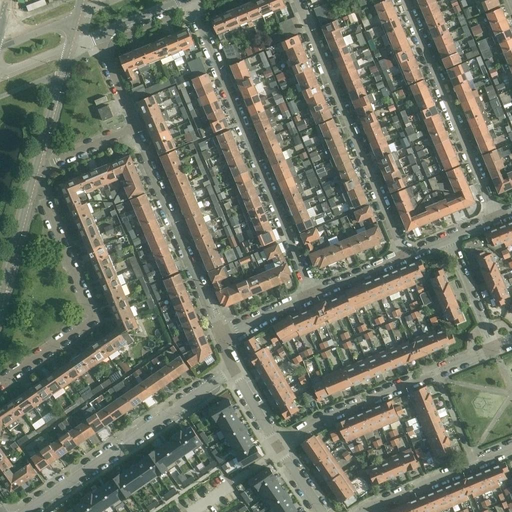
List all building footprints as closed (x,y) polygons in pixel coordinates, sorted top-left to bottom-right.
[(252,21),(263,16),(260,8),(256,0),(251,3),(251,1),(246,4),(246,5),(245,5),(252,21)] [(263,16),(274,12),(269,0),(257,0),(256,0),(260,8),(263,16)] [(269,0),(274,12),(280,9),(283,16),(288,14),(286,8),(282,0),(269,0)] [(390,0),(387,0),(375,5),(378,14),(393,8),(390,0)] [(417,0),(421,9),(437,3),(435,0),(417,0)] [(453,8),(452,8),(459,6),(456,0),(453,0),(450,1),(453,8)] [(488,0),(480,4),(476,5),(478,9),(480,14),(486,11),(486,12),(494,8),(500,6),(497,0),(488,0)] [(421,9),(425,19),(441,13),(437,3),(421,9)] [(326,16),(330,14),(326,4),(314,9),(316,14),(324,11),(326,16)] [(234,10),(241,26),(247,23),(249,28),(254,26),(252,21),(245,5),(240,7),(240,6),(234,8),(234,9),(234,10)] [(351,11),(349,6),(341,9),(343,14),(351,11)] [(455,14),(461,11),(459,6),(452,8),(455,14)] [(398,18),(393,8),(378,14),(382,24),(398,18)] [(486,15),(491,25),(506,19),(501,8),(486,15)] [(229,30),(241,26),(234,10),(229,12),(228,11),(223,13),(224,14),(223,14),(229,30)] [(316,14),(318,19),(326,16),(324,11),(316,14)] [(425,19),(430,29),(445,23),(441,13),(425,19)] [(229,30),(223,14),(219,16),(219,15),(214,17),(215,18),(211,19),(221,42),(226,40),(223,33),(229,30)] [(332,19),(330,14),(326,16),(318,19),(320,24),(332,19)] [(365,19),(361,21),(365,31),(370,29),(368,25),(369,24),(367,18),(365,19)] [(402,28),(398,18),(382,24),(387,34),(402,28)] [(283,34),(287,32),(285,27),(293,24),(291,19),(279,24),(283,34)] [(510,29),(506,19),(491,25),(486,27),(491,37),(510,29)] [(325,36),(343,28),(342,27),(338,28),(337,26),(339,25),(337,20),(321,27),(325,36)] [(430,29),(434,40),(449,33),(445,23),(430,29)] [(295,29),(293,24),(285,27),(287,32),(295,29)] [(467,26),(460,28),(463,34),(469,31),(467,26)] [(325,36),(328,44),(342,38),(340,32),(344,31),(343,28),(325,36)] [(406,38),(402,28),(387,34),(391,44),(406,38)] [(176,34),(182,50),(189,47),(190,51),(196,49),(187,29),(182,32),(181,30),(176,33),(176,34)] [(287,32),(283,34),(285,39),(297,34),(295,29),(287,32)] [(511,38),(511,34),(510,29),(491,37),(492,37),(495,45),(498,45),(511,38)] [(361,33),(356,35),(358,41),(364,39),(361,33)] [(453,43),(449,33),(434,40),(438,50),(453,43)] [(165,39),(173,60),(184,55),(182,50),(176,34),(171,36),(170,35),(165,37),(165,39)] [(279,41),(277,35),(271,37),(273,44),(279,41)] [(301,44),(298,35),(276,45),(279,53),(286,51),(301,44)] [(342,38),(328,44),(332,52),(350,44),(353,43),(350,35),(342,38)] [(391,44),(395,54),(410,48),(406,38),(391,44)] [(511,48),(511,38),(498,45),(499,47),(500,46),(503,52),(511,48)] [(173,60),(165,39),(160,41),(159,40),(154,42),(154,43),(160,58),(162,64),(173,60)] [(360,47),(366,44),(364,39),(358,41),(360,47)] [(469,48),(470,48),(475,46),(473,40),(467,42),(469,48)] [(252,44),(255,53),(263,50),(260,41),(252,44)] [(149,62),(160,58),(154,43),(149,45),(148,44),(143,47),(144,48),(143,48),(149,62)] [(438,50),(442,60),(457,53),(453,43),(438,50)] [(484,43),(478,46),(481,51),(487,49),(484,43)] [(235,56),(239,54),(235,44),(223,49),(225,54),(233,51),(235,56)] [(305,52),(301,44),(286,51),(289,59),(305,52)] [(332,52),(335,60),(353,53),(350,44),(332,52)] [(467,60),(479,55),(475,46),(470,48),(472,51),(465,54),(467,60)] [(138,67),(149,62),(143,48),(138,50),(137,49),(132,51),(133,52),(132,53),(138,67)] [(395,54),(399,65),(414,58),(410,48),(395,54)] [(511,58),(511,48),(503,52),(506,59),(504,60),(505,62),(511,58)] [(368,49),(362,51),(365,57),(371,55),(368,49)] [(263,52),(259,54),(262,63),(267,61),(263,52)] [(308,60),(305,52),(289,59),(292,67),(308,60)] [(442,60),(446,69),(461,62),(459,56),(463,54),(462,52),(457,53),(442,60)] [(490,52),(482,55),(484,60),(492,57),(490,52)] [(138,68),(138,67),(132,53),(127,55),(127,53),(121,56),(122,57),(120,57),(130,81),(136,79),(132,71),(138,68)] [(339,69),(353,63),(357,61),(353,53),(335,60),(339,69)] [(239,54),(235,56),(227,59),(229,64),(241,59),(239,54)] [(275,56),(268,59),(271,66),(278,63),(275,56)] [(399,65),(403,75),(419,69),(414,58),(399,65)] [(247,59),(230,66),(234,75),(256,65),(251,67),(247,59)] [(383,59),(378,61),(382,72),(386,70),(387,70),(383,59)] [(311,68),(308,60),(292,67),(296,75),(311,68)] [(197,75),(195,71),(193,66),(191,61),(187,63),(191,72),(193,77),(197,75)] [(204,67),(201,62),(193,66),(195,71),(204,67)] [(356,71),(353,63),(339,69),(342,77),(356,71)] [(447,71),(450,79),(473,69),(472,66),(467,68),(465,63),(447,71)] [(234,75),(237,83),(251,77),(249,73),(257,69),(256,65),(234,75)] [(375,66),(369,69),(371,75),(372,74),(378,72),(375,66)] [(197,75),(206,72),(204,67),(195,71),(197,75)] [(315,77),(311,68),(296,75),(299,83),(315,77)] [(270,69),(263,72),(266,79),(273,76),(270,69)] [(403,75),(408,85),(423,79),(419,69),(403,75)] [(450,79),(454,87),(472,80),(470,76),(475,74),(473,69),(450,79)] [(390,80),(392,79),(390,74),(388,75),(386,70),(382,72),(387,82),(391,80),(390,80)] [(360,79),(356,71),(342,77),(346,85),(360,79)] [(194,79),(193,77),(191,72),(180,77),(183,83),(192,80),(194,79)] [(378,72),(372,74),(376,82),(382,80),(378,72)] [(206,73),(194,79),(192,80),(196,89),(210,83),(206,73)] [(283,73),(276,76),(279,82),(285,79),(283,73)] [(177,86),(183,83),(180,77),(174,80),(177,86)] [(237,83),(241,91),(259,84),(260,83),(259,79),(253,81),(251,77),(237,83)] [(318,85),(315,77),(299,83),(303,91),(318,85)] [(171,85),(169,79),(158,84),(160,90),(171,85)] [(346,85),(349,93),(363,88),(360,79),(346,85)] [(391,92),(395,91),(391,80),(387,82),(391,92)] [(427,89),(424,80),(410,86),(412,92),(407,94),(409,97),(414,95),(427,89)] [(454,87),(457,96),(471,90),(484,84),(483,80),(474,84),(472,80),(454,87)] [(285,82),(280,85),(282,90),(288,88),(285,82)] [(382,82),(375,84),(378,90),(384,88),(382,82)] [(180,89),(182,95),(187,92),(183,83),(177,86),(178,90),(180,89)] [(196,89),(199,97),(214,91),(210,83),(196,89)] [(259,84),(241,91),(244,99),(258,94),(265,91),(261,83),(260,83),(259,84)] [(147,88),(150,94),(160,90),(158,84),(147,88)] [(132,89),(134,94),(145,90),(144,89),(142,85),(132,89)] [(322,93),(318,85),(303,91),(306,100),(322,93)] [(492,85),(484,89),(486,93),(494,90),(492,85)] [(172,98),(175,97),(178,95),(174,86),(168,89),(172,98)] [(367,96),(363,88),(349,93),(353,102),(367,96)] [(414,95),(417,103),(431,98),(427,89),(414,95)] [(134,94),(136,100),(147,95),(145,90),(134,94)] [(457,96),(461,104),(479,96),(476,90),(472,92),(471,90),(457,96)] [(486,93),(490,102),(497,98),(494,90),(486,93)] [(199,97),(203,106),(217,100),(214,91),(199,97)] [(182,95),(186,103),(191,101),(187,92),(182,95)] [(397,92),(392,94),(395,103),(401,100),(397,92)] [(325,101),(322,93),(306,100),(310,108),(325,101)] [(503,93),(499,95),(502,104),(507,102),(503,93)] [(244,99),(248,108),(265,101),(267,100),(266,96),(260,98),(258,94),(244,99)] [(276,106),(284,102),(281,94),(273,97),(276,106)] [(353,102),(356,110),(370,104),(375,102),(372,94),(367,96),(353,102)] [(137,102),(141,111),(157,104),(154,95),(137,102)] [(107,101),(106,97),(106,96),(98,100),(94,101),(96,106),(107,101)] [(461,104),(464,112),(482,105),(478,97),(479,97),(479,96),(461,104)] [(421,112),(434,106),(431,98),(417,103),(421,112)] [(203,106),(207,115),(221,109),(217,100),(203,106)] [(248,108),(251,116),(265,111),(263,105),(266,104),(265,101),(248,108)] [(329,109),(325,101),(310,108),(306,109),(310,117),(312,116),(329,109)] [(504,109),(511,106),(510,101),(507,102),(502,104),(504,109)] [(141,111),(144,120),(161,113),(157,104),(141,111)] [(374,112),(370,104),(356,110),(359,118),(374,112)] [(286,105),(279,108),(281,113),(288,110),(286,105)] [(464,112),(468,121),(485,113),(482,105),(464,112)] [(109,106),(99,110),(103,122),(114,117),(109,106)] [(438,114),(434,106),(421,112),(416,114),(420,122),(424,120),(438,114)] [(207,115),(210,124),(225,118),(221,109),(207,115)] [(255,124),(272,117),(273,117),(270,109),(265,111),(251,116),(255,124)] [(332,118),(329,109),(312,116),(316,124),(332,118)] [(281,114),(282,113),(284,119),(290,117),(288,110),(281,113),(281,114)] [(148,129),(165,122),(170,119),(166,111),(161,113),(144,120),(148,129)] [(377,121),(374,112),(359,118),(363,127),(377,121)] [(468,121),(471,129),(489,122),(485,113),(468,121)] [(441,123),(438,114),(424,120),(428,128),(441,123)] [(255,124),(258,133),(272,127),(270,122),(274,121),(272,117),(255,124)] [(210,124),(214,133),(229,127),(225,118),(210,124)] [(193,120),(197,129),(202,127),(199,119),(197,119),(193,120)] [(336,128),(333,119),(315,127),(319,135),(336,128)] [(299,132),(307,128),(303,120),(301,121),(295,123),(299,132)] [(292,121),(286,124),(288,130),(295,127),(292,121)] [(381,129),(377,121),(363,127),(366,135),(381,129)] [(148,129),(152,137),(168,130),(165,122),(148,129)] [(471,129),(475,137),(488,132),(486,127),(490,125),(489,122),(471,129)] [(428,128),(431,137),(445,131),(441,123),(428,128)] [(185,134),(190,132),(189,132),(193,130),(191,125),(187,127),(188,128),(184,130),(185,134)] [(405,129),(405,130),(408,137),(415,134),(412,126),(405,129)] [(202,128),(202,127),(197,129),(197,130),(201,139),(206,137),(202,128)] [(258,133),(262,141),(275,135),(272,127),(258,133)] [(291,136),(297,133),(295,127),(288,130),(291,136)] [(366,135),(370,143),(384,137),(388,135),(385,127),(381,129),(366,135)] [(340,136),(336,128),(319,135),(318,135),(322,144),(340,136)] [(152,137),(156,146),(172,139),(168,130),(152,137)] [(230,130),(217,136),(212,138),(216,146),(234,139),(230,130)] [(488,132),(475,137),(478,146),(492,140),(496,138),(493,130),(488,132)] [(431,137),(435,145),(448,139),(445,131),(431,137)] [(280,134),(275,135),(262,141),(265,149),(279,144),(283,142),(280,134)] [(410,143),(418,139),(415,134),(408,137),(410,143)] [(343,145),(340,136),(322,144),(324,150),(325,152),(343,145)] [(387,146),(384,137),(370,143),(373,151),(387,146)] [(156,146),(159,155),(176,148),(172,139),(156,146)] [(234,139),(216,146),(219,155),(237,147),(234,139)] [(305,147),(312,144),(310,139),(309,139),(303,142),(305,147)] [(452,148),(448,139),(435,145),(431,147),(434,155),(452,148)] [(495,148),(492,140),(478,146),(482,154),(495,148)] [(282,152),(279,144),(265,149),(269,158),(282,152)] [(296,152),(304,148),(302,144),(294,147),(296,152)] [(347,153),(343,145),(325,152),(326,154),(327,154),(330,160),(347,153)] [(391,154),(387,146),(373,151),(377,160),(391,154)] [(241,155),(237,147),(219,155),(223,163),(227,161),(241,155)] [(455,156),(452,148),(434,155),(438,163),(455,156)] [(496,150),(483,156),(486,165),(502,158),(509,155),(511,155),(511,154),(509,150),(503,152),(502,148),(496,150)] [(180,161),(176,150),(160,157),(165,167),(180,161)] [(206,150),(201,152),(205,161),(210,158),(206,150)] [(425,156),(423,151),(423,150),(416,153),(419,159),(425,156)] [(269,158),(272,166),(289,159),(286,151),(282,152),(269,158)] [(306,152),(299,155),(301,160),(308,158),(306,152)] [(377,160),(380,168),(399,160),(395,152),(391,154),(377,160)] [(350,161),(347,153),(330,160),(333,168),(337,167),(350,161)] [(197,154),(193,155),(198,166),(202,164),(197,154)] [(244,164),(241,155),(227,161),(231,169),(244,164)] [(441,172),(459,165),(455,156),(438,163),(441,172)] [(134,166),(130,157),(121,161),(120,160),(117,161),(117,162),(111,165),(111,164),(115,176),(116,176),(124,173),(123,170),(134,166)] [(210,158),(205,161),(208,169),(214,167),(210,158)] [(490,174),(499,170),(504,168),(502,163),(504,163),(502,158),(486,165),(490,174)] [(272,166),(276,174),(293,167),(290,159),(289,159),(272,166)] [(380,168),(384,176),(402,169),(399,160),(380,168)] [(165,167),(169,178),(184,171),(180,161),(165,167)] [(337,167),(340,175),(354,169),(350,161),(337,167)] [(107,184),(117,179),(116,176),(115,176),(111,164),(110,165),(108,164),(105,165),(105,167),(100,169),(107,184)] [(202,176),(206,174),(202,164),(198,166),(202,176)] [(231,169),(234,177),(248,172),(244,164),(231,169)] [(414,174),(415,173),(420,171),(417,164),(411,167),(414,174)] [(126,178),(120,181),(123,188),(125,187),(140,181),(134,166),(123,170),(124,173),(126,178)] [(446,172),(450,183),(464,177),(460,166),(446,172)] [(215,176),(218,175),(214,167),(208,169),(212,178),(216,176),(215,176)] [(276,174),(279,182),(297,175),(293,167),(276,174)] [(427,178),(431,176),(428,168),(423,169),(427,178)] [(499,170),(490,174),(498,192),(500,193),(511,188),(511,186),(507,174),(506,173),(504,168),(499,170)] [(100,169),(90,173),(96,188),(107,184),(100,169)] [(357,178),(354,169),(340,175),(344,183),(357,178)] [(384,176),(387,185),(406,177),(402,169),(384,176)] [(189,182),(184,171),(169,178),(173,188),(189,182)] [(423,179),(420,171),(415,173),(419,181),(423,179)] [(251,180),(248,172),(234,177),(238,186),(251,180)] [(84,189),(86,193),(96,188),(90,173),(86,175),(84,174),(81,175),(80,177),(79,177),(80,178),(84,189)] [(297,175),(279,182),(283,191),(300,183),(297,175)] [(406,177),(387,185),(391,193),(406,187),(404,182),(408,180),(406,177)] [(430,186),(436,183),(434,177),(428,180),(430,186)] [(468,187),(464,177),(450,183),(453,188),(450,190),(450,192),(455,193),(468,187)] [(80,178),(75,180),(73,180),(69,181),(69,182),(61,186),(61,187),(60,189),(62,192),(63,192),(65,195),(75,190),(78,198),(81,197),(81,198),(85,196),(83,190),(84,189),(80,178)] [(361,186),(357,178),(344,183),(339,185),(343,194),(347,192),(361,186)] [(238,186),(241,194),(255,189),(251,180),(238,186)] [(140,181),(125,187),(129,198),(144,192),(140,181)] [(173,188),(178,199),(195,191),(194,187),(191,188),(189,182),(173,188)] [(283,191),(286,199),(299,193),(304,192),(300,183),(283,191)] [(436,183),(430,186),(432,191),(436,190),(443,191),(443,184),(437,184),(436,183)] [(204,188),(206,187),(210,197),(215,195),(210,185),(204,187),(204,188)] [(364,194),(361,186),(347,192),(343,194),(342,194),(345,202),(347,201),(351,200),(364,194)] [(465,208),(475,204),(468,187),(455,193),(458,199),(461,198),(465,208)] [(396,205),(414,198),(413,197),(414,197),(410,188),(392,195),(396,205)] [(258,197),(255,189),(241,194),(236,197),(240,205),(258,197)] [(333,195),(330,189),(324,191),(327,198),(333,195)] [(79,198),(78,198),(75,190),(65,195),(68,204),(68,205),(69,208),(70,209),(71,210),(82,206),(79,198)] [(178,199),(182,209),(197,202),(195,197),(197,196),(195,191),(178,199)] [(223,192),(217,195),(220,201),(226,198),(223,192)] [(451,214),(465,208),(461,198),(458,199),(452,201),(449,193),(443,192),(446,200),(445,200),(451,214)] [(149,203),(145,193),(131,200),(134,209),(149,203)] [(286,199),(290,207),(303,202),(299,193),(286,199)] [(323,193),(317,196),(320,203),(326,200),(323,193)] [(368,203),(364,194),(351,200),(347,201),(351,210),(368,203)] [(215,207),(219,205),(215,195),(210,197),(215,207)] [(431,222),(441,218),(435,204),(432,205),(427,195),(426,196),(422,201),(425,208),(427,212),(431,222)] [(262,205),(258,197),(240,205),(239,205),(242,212),(243,212),(243,213),(262,205)] [(290,207),(293,216),(306,210),(311,208),(309,203),(313,201),(312,198),(303,202),(290,207)] [(333,198),(328,200),(331,208),(337,206),(333,198)] [(408,212),(414,210),(417,206),(414,198),(396,205),(400,215),(408,212)] [(441,218),(451,214),(445,200),(435,204),(441,218)] [(182,209),(186,219),(202,213),(204,212),(203,208),(200,209),(197,202),(182,209)] [(153,211),(149,203),(134,209),(138,217),(153,211)] [(91,214),(87,204),(82,206),(71,210),(71,211),(72,211),(72,212),(71,212),(73,216),(74,216),(76,221),(91,214)] [(215,208),(214,208),(219,217),(221,216),(221,217),(223,216),(219,205),(215,207),(215,208)] [(262,205),(243,213),(245,216),(247,221),(265,213),(262,205)] [(371,223),(376,221),(370,206),(354,213),(358,222),(362,221),(368,218),(370,222),(371,223)] [(310,218),(306,210),(293,216),(297,224),(310,218)] [(156,220),(153,211),(138,217),(141,226),(156,220)] [(418,228),(413,217),(410,219),(408,212),(400,215),(407,232),(418,228)] [(427,212),(413,217),(418,228),(431,222),(427,212)] [(206,223),(202,213),(186,219),(191,229),(206,223)] [(265,213),(247,221),(249,226),(250,229),(269,222),(265,213)] [(96,225),(91,214),(76,221),(78,225),(77,226),(79,229),(80,230),(80,231),(96,225)] [(300,233),(317,225),(315,220),(323,217),(321,214),(313,217),(310,218),(297,224),(300,233)] [(233,228),(234,227),(233,227),(238,225),(239,225),(235,217),(229,219),(233,228)] [(141,226),(145,235),(160,228),(156,220),(141,226)] [(272,230),(269,222),(250,229),(254,238),(272,230)] [(191,229),(195,240),(213,232),(212,228),(209,229),(206,223),(191,229)] [(365,229),(366,232),(372,246),(380,243),(378,240),(383,238),(377,224),(365,229)] [(96,225),(80,231),(81,232),(80,233),(82,236),(83,237),(84,241),(100,235),(96,225)] [(511,238),(506,225),(498,229),(503,243),(505,248),(511,244),(511,238)] [(229,226),(223,228),(228,238),(233,236),(229,226)] [(163,237),(160,228),(145,235),(149,243),(163,237)] [(310,242),(316,239),(320,238),(316,229),(301,235),(307,249),(312,247),(310,242)] [(498,229),(485,234),(488,242),(492,240),(495,246),(503,243),(498,229)] [(244,242),(246,248),(256,244),(258,248),(276,241),(272,230),(254,238),(244,242)] [(195,240),(199,250),(215,244),(212,238),(216,237),(214,232),(213,232),(195,240)] [(366,232),(358,235),(357,235),(363,250),(372,246),(366,232)] [(241,234),(241,233),(236,235),(240,244),(244,242),(241,234)] [(100,235),(84,241),(86,246),(86,247),(87,250),(88,250),(89,252),(104,245),(104,244),(100,235)] [(355,254),(363,250),(357,235),(349,239),(355,254)] [(228,238),(232,248),(237,246),(233,236),(228,238)] [(167,246),(163,237),(149,243),(152,252),(167,246)] [(349,239),(339,243),(346,257),(355,254),(349,239)] [(244,242),(240,244),(244,254),(248,252),(244,242)] [(337,261),(346,257),(339,243),(331,247),(337,261)] [(219,254),(215,244),(199,250),(204,261),(219,254)] [(284,259),(278,244),(263,250),(267,260),(268,260),(272,258),(278,256),(280,261),(284,259)] [(108,255),(104,245),(89,252),(89,253),(89,254),(90,257),(91,257),(93,262),(108,255)] [(171,254),(167,246),(152,252),(156,260),(171,254)] [(238,247),(237,246),(232,248),(232,249),(236,259),(243,256),(239,246),(238,247)] [(328,265),(337,261),(331,247),(321,250),(328,265)] [(328,265),(321,250),(310,255),(313,263),(314,266),(319,264),(320,268),(328,265)] [(259,264),(263,262),(258,252),(254,254),(259,264)] [(204,261),(208,271),(223,265),(221,258),(223,257),(221,253),(219,254),(204,261)] [(481,269),(495,263),(491,255),(486,257),(484,253),(476,256),(481,269)] [(174,263),(171,254),(156,260),(159,269),(174,263)] [(108,255),(93,262),(95,266),(95,268),(96,271),(97,271),(98,272),(113,265),(108,255)] [(241,266),(250,261),(251,261),(249,256),(239,261),(241,266)] [(280,262),(280,261),(278,256),(272,258),(275,264),(280,262)] [(134,257),(128,259),(133,269),(138,266),(134,257)] [(272,258),(268,260),(267,260),(268,260),(266,261),(268,266),(274,264),(275,264),(272,258)] [(292,278),(284,259),(280,261),(280,262),(282,265),(276,268),(282,282),(283,282),(284,283),(288,281),(289,280),(292,278)] [(420,261),(407,266),(413,281),(422,277),(420,271),(424,269),(420,261)] [(178,272),(174,263),(159,269),(150,273),(146,274),(150,283),(154,282),(152,277),(161,274),(163,278),(178,272)] [(237,273),(233,263),(229,265),(233,275),(237,273)] [(481,269),(486,282),(500,276),(495,263),(481,269)] [(117,276),(113,265),(98,272),(98,273),(98,275),(99,277),(100,278),(102,282),(117,276)] [(134,274),(137,279),(139,278),(143,277),(138,266),(133,269),(124,273),(126,277),(134,274)] [(209,273),(215,288),(220,286),(218,281),(223,279),(228,277),(224,266),(209,273)] [(407,266),(399,270),(407,289),(415,285),(413,281),(407,266)] [(273,286),(267,272),(266,272),(264,268),(260,269),(262,274),(257,276),(263,290),(265,291),(269,289),(269,288),(273,286)] [(276,268),(267,272),(273,286),(274,287),(278,285),(279,284),(282,282),(276,268)] [(399,270),(390,274),(398,292),(407,289),(399,270)] [(434,289),(448,283),(442,270),(434,273),(436,278),(430,280),(434,289)] [(183,283),(179,274),(164,281),(167,289),(183,283)] [(390,274),(381,277),(389,296),(398,292),(390,274)] [(502,275),(500,276),(486,282),(491,294),(505,288),(510,286),(509,283),(506,285),(502,275)] [(122,286),(117,276),(102,282),(104,287),(103,288),(105,291),(106,292),(106,293),(122,286)] [(257,276),(247,280),(253,295),(256,293),(258,294),(262,292),(262,291),(263,290),(257,276)] [(139,278),(143,289),(147,287),(143,277),(139,278)] [(381,277),(372,281),(380,300),(389,296),(381,277)] [(215,288),(216,290),(223,307),(227,305),(228,306),(232,305),(233,303),(227,288),(225,283),(223,279),(218,281),(220,286),(215,288)] [(247,280),(237,284),(243,299),(247,297),(248,298),(252,296),(252,295),(253,295),(247,280)] [(364,285),(371,303),(380,300),(372,281),(364,285)] [(186,292),(183,283),(167,289),(171,298),(186,292)] [(453,295),(448,283),(434,289),(429,291),(432,300),(438,298),(439,301),(453,295)] [(237,284),(227,288),(233,303),(237,301),(238,302),(242,300),(243,299),(237,284)] [(422,284),(416,287),(417,291),(419,294),(425,292),(423,288),(422,284)] [(364,285),(355,288),(363,307),(371,303),(364,285)] [(122,286),(106,293),(106,294),(106,295),(107,299),(109,299),(110,303),(125,296),(121,287),(122,286)] [(147,287),(143,289),(148,299),(151,298),(147,287)] [(355,288),(346,292),(354,313),(355,313),(354,311),(363,307),(355,288)] [(509,297),(505,288),(491,294),(497,307),(505,304),(503,299),(509,297)] [(190,300),(186,292),(171,298),(175,307),(190,300)] [(354,313),(346,292),(347,294),(339,298),(347,316),(354,313)] [(432,303),(427,292),(420,295),(424,306),(432,303)] [(458,308),(453,295),(439,301),(444,314),(458,308)] [(130,307),(125,296),(110,303),(112,308),(112,309),(113,312),(114,313),(115,314),(130,307)] [(151,298),(148,299),(145,301),(150,311),(156,308),(151,298)] [(339,298),(330,302),(338,320),(347,316),(339,298)] [(193,309),(190,300),(175,307),(178,315),(193,309)] [(338,320),(330,302),(324,304),(322,304),(317,306),(321,314),(324,312),(327,320),(329,324),(338,320)] [(309,311),(317,329),(326,325),(324,321),(327,320),(324,312),(321,314),(317,306),(316,306),(315,308),(316,308),(309,311)] [(134,317),(130,307),(115,314),(115,315),(114,316),(115,319),(117,320),(119,324),(134,317)] [(458,308),(444,314),(448,322),(453,320),(455,324),(463,321),(458,308)] [(178,315),(182,324),(197,318),(193,309),(178,315)] [(309,311),(300,315),(308,333),(317,329),(309,311)] [(412,319),(413,320),(416,318),(414,313),(404,317),(406,322),(412,319)] [(300,315),(292,319),(291,319),(301,336),(308,333),(300,315)] [(120,328),(117,330),(121,335),(130,336),(127,333),(133,330),(139,328),(134,317),(119,324),(120,328)] [(282,322),(292,339),(299,335),(300,337),(301,336),(291,319),(292,319),(290,317),(282,322)] [(201,326),(197,318),(182,324),(186,333),(201,326)] [(382,327),(381,324),(380,324),(378,319),(373,320),(376,326),(377,325),(379,328),(382,327)] [(282,322),(274,327),(281,340),(283,344),(292,339),(282,322)] [(204,335),(201,326),(186,333),(189,341),(204,335)] [(108,337),(117,350),(127,343),(128,346),(133,342),(130,336),(121,335),(117,330),(114,333),(112,332),(109,334),(109,336),(108,337)] [(441,348),(435,334),(434,330),(423,335),(430,353),(441,348)] [(435,334),(441,348),(454,343),(451,335),(447,337),(444,331),(435,334)] [(208,344),(204,335),(189,341),(193,350),(208,344)] [(417,358),(420,357),(430,353),(423,335),(412,339),(414,343),(412,344),(417,358)] [(108,356),(117,350),(108,337),(107,337),(105,337),(103,338),(103,340),(99,343),(108,356)] [(261,350),(254,338),(245,343),(251,354),(249,355),(250,357),(262,351),(261,350)] [(405,364),(415,359),(417,358),(412,344),(410,345),(408,341),(397,346),(405,364)] [(90,350),(99,364),(99,363),(104,359),(108,356),(99,343),(95,345),(93,345),(90,347),(90,349),(90,350)] [(192,367),(205,358),(211,354),(211,351),(208,344),(193,350),(187,353),(183,355),(192,367)] [(184,346),(179,349),(183,355),(187,353),(184,346)] [(394,368),(405,364),(397,346),(387,350),(394,368)] [(250,357),(256,367),(273,358),(267,347),(261,350),(262,351),(250,357)] [(90,370),(99,364),(90,350),(89,350),(87,350),(85,352),(85,353),(81,356),(90,370)] [(383,373),(394,368),(387,350),(376,355),(383,373)] [(372,377),(383,373),(376,355),(365,359),(372,377)] [(81,376),(90,370),(81,356),(77,359),(75,358),(72,360),(72,362),(71,363),(81,376)] [(179,376),(189,369),(180,357),(170,363),(179,376)] [(256,367),(262,377),(279,368),(273,358),(256,367)] [(362,381),(372,377),(365,359),(354,364),(362,381)] [(72,383),(81,376),(71,363),(69,363),(66,364),(66,366),(62,369),(72,383)] [(170,363),(161,370),(170,382),(179,376),(170,363)] [(351,386),(362,381),(354,364),(344,368),(351,386)] [(268,388),(285,378),(279,368),(262,377),(268,388)] [(351,386),(344,368),(333,373),(340,390),(351,386)] [(62,389),(72,383),(62,369),(58,371),(57,371),(54,373),(54,375),(53,375),(62,389)] [(161,389),(170,382),(161,370),(152,376),(161,389)] [(109,379),(112,383),(122,376),(119,372),(109,378),(109,379)] [(329,395),(340,390),(333,373),(322,377),(323,381),(329,395)] [(62,389),(53,375),(52,376),(50,375),(47,377),(48,379),(44,382),(53,395),(56,399),(65,393),(62,389)] [(152,395),(161,389),(152,376),(143,382),(152,395)] [(273,398),(290,388),(285,378),(268,388),(273,398)] [(112,383),(109,379),(100,385),(103,389),(112,383)] [(329,395),(323,381),(313,385),(317,396),(315,397),(318,402),(322,400),(321,398),(329,395)] [(44,401),(53,395),(44,382),(40,384),(38,384),(35,386),(35,387),(34,388),(44,401)] [(142,401),(152,395),(143,382),(133,389),(142,401)] [(103,389),(100,385),(91,391),(94,395),(103,389)] [(426,387),(412,392),(417,404),(430,398),(426,387)] [(34,408),(44,401),(34,388),(32,388),(29,390),(29,391),(25,394),(34,408)] [(273,398),(279,408),(292,400),(296,398),(290,388),(273,398)] [(133,408),(142,401),(133,389),(124,395),(133,408)] [(85,402),(94,395),(91,391),(91,390),(81,397),(85,402)] [(309,390),(297,397),(300,401),(305,398),(308,403),(315,399),(309,390)] [(25,414),(34,408),(25,394),(21,397),(19,397),(17,398),(17,400),(16,400),(15,400),(25,414)] [(124,414),(133,408),(124,395),(115,401),(124,414)] [(74,401),(75,402),(72,404),(75,408),(85,402),(81,397),(74,401)] [(435,409),(430,398),(417,404),(413,405),(417,416),(435,409)] [(210,410),(206,412),(210,419),(212,423),(217,421),(218,420),(233,411),(234,411),(233,409),(231,405),(228,399),(224,401),(223,400),(218,403),(213,406),(214,407),(210,410)] [(25,414),(15,400),(13,400),(10,402),(10,404),(6,406),(15,420),(24,414),(25,414)] [(279,408),(284,416),(286,420),(289,418),(289,416),(298,410),(292,400),(279,408)] [(114,420),(124,414),(115,401),(106,408),(114,420)] [(393,401),(382,405),(390,424),(398,420),(392,405),(394,404),(393,401)] [(64,411),(63,411),(66,414),(75,408),(72,404),(68,406),(63,409),(64,411)] [(381,428),(390,424),(382,405),(373,409),(381,428)] [(18,425),(15,420),(6,406),(3,409),(1,408),(0,409),(0,417),(6,426),(9,431),(18,425)] [(106,408),(97,414),(105,427),(114,420),(106,408)] [(372,431),(381,428),(373,409),(364,413),(372,431)] [(439,419),(435,409),(417,416),(422,427),(439,419)] [(66,414),(63,411),(54,417),(57,421),(66,414)] [(233,411),(218,420),(220,424),(222,428),(238,419),(233,411)] [(363,435),(372,431),(364,413),(356,416),(363,435)] [(96,433),(105,427),(97,414),(91,418),(89,414),(85,417),(87,420),(96,433)] [(355,438),(363,435),(356,416),(347,420),(355,438)] [(57,421),(54,417),(45,423),(48,427),(57,421)] [(222,428),(220,429),(223,435),(226,439),(228,438),(244,429),(243,428),(241,424),(238,419),(222,428)] [(444,430),(439,419),(422,427),(426,438),(444,430)] [(87,440),(96,433),(87,420),(78,427),(87,440)] [(347,420),(336,425),(337,428),(339,427),(344,438),(346,442),(355,438),(347,420)] [(410,420),(403,422),(407,433),(413,431),(411,427),(413,426),(410,420)] [(68,452),(78,446),(69,433),(65,428),(62,422),(58,425),(65,435),(60,439),(68,452)] [(38,433),(48,427),(45,423),(44,423),(35,429),(38,433)] [(69,425),(65,428),(69,433),(78,446),(87,440),(78,427),(73,430),(69,425)] [(186,431),(182,434),(193,449),(194,451),(197,448),(203,444),(202,443),(191,427),(186,431)] [(35,429),(35,430),(27,436),(29,440),(38,433),(35,429)] [(244,429),(228,438),(233,446),(249,437),(246,433),(244,429)] [(444,430),(426,438),(431,448),(448,441),(444,430)] [(176,435),(171,438),(173,440),(183,455),(193,449),(182,434),(182,433),(181,432),(176,435)] [(51,440),(47,433),(43,435),(48,442),(51,440)] [(20,446),(29,440),(27,436),(26,435),(16,441),(20,446)] [(314,436),(301,445),(308,455),(323,444),(318,436),(315,438),(314,436)] [(249,437),(233,446),(233,447),(238,456),(254,447),(249,438),(249,437)] [(50,446),(59,458),(68,452),(60,439),(50,446)] [(168,443),(165,446),(175,461),(183,455),(173,440),(169,443),(168,443)] [(34,441),(24,448),(26,452),(36,445),(34,441)] [(448,441),(431,448),(434,458),(438,456),(439,458),(453,452),(448,441)] [(15,443),(10,446),(14,451),(18,447),(15,443)] [(330,453),(323,444),(308,455),(314,464),(330,453)] [(50,465),(59,458),(50,446),(41,452),(50,465)] [(160,449),(156,452),(167,469),(169,471),(175,466),(178,465),(175,461),(165,446),(160,449)] [(238,456),(237,456),(243,467),(261,456),(258,451),(255,446),(254,447),(238,456)] [(399,454),(407,471),(419,466),(417,462),(416,463),(410,449),(399,454)] [(150,454),(145,458),(146,459),(158,476),(158,475),(161,473),(167,469),(156,452),(155,451),(150,454)] [(40,471),(50,465),(41,452),(31,458),(40,471)] [(336,463),(330,453),(314,464),(321,474),(336,463)] [(396,476),(407,471),(399,454),(388,458),(396,476)] [(0,474),(12,466),(5,457),(0,460),(0,474)] [(20,485),(36,474),(25,457),(20,460),(25,467),(23,469),(19,463),(15,466),(17,467),(19,471),(13,475),(20,485)] [(385,481),(396,476),(388,458),(378,463),(385,481)] [(142,462),(137,464),(149,481),(150,481),(158,476),(146,459),(142,462)] [(321,474),(328,484),(343,473),(336,463),(321,474)] [(372,486),(385,481),(378,463),(367,467),(368,471),(373,481),(371,482),(372,486)] [(491,468),(497,483),(506,479),(503,473),(508,471),(504,463),(491,468)] [(133,468),(129,471),(140,488),(146,484),(149,481),(137,464),(133,468)] [(14,469),(12,466),(0,474),(0,476),(0,477),(0,478),(2,481),(3,481),(11,491),(20,485),(13,475),(19,471),(17,467),(14,469)] [(256,477),(252,480),(256,486),(259,489),(275,478),(276,478),(269,468),(256,477)] [(489,486),(497,483),(491,468),(483,472),(489,486)] [(123,474),(120,476),(132,493),(140,488),(129,471),(123,474)] [(480,490),(489,486),(483,472),(474,476),(480,490)] [(350,483),(343,473),(328,484),(334,493),(350,483)] [(115,479),(110,482),(110,483),(122,500),(129,495),(132,493),(120,476),(119,475),(115,479)] [(467,495),(480,490),(474,476),(465,479),(468,486),(464,488),(467,495)] [(259,489),(256,491),(262,500),(281,487),(280,487),(275,478),(259,489)] [(458,499),(467,495),(464,488),(468,486),(465,479),(452,485),(458,499)] [(106,486),(102,489),(112,504),(115,508),(119,505),(123,502),(122,500),(110,483),(106,486)] [(350,483),(334,493),(341,503),(353,494),(352,492),(355,490),(350,483)] [(449,502),(458,499),(452,485),(444,488),(449,502)] [(281,487),(262,500),(262,501),(268,509),(272,507),(287,496),(284,491),(281,487)] [(441,506),(449,502),(444,488),(435,492),(441,506)] [(97,492),(93,495),(104,510),(112,504),(102,489),(97,492)] [(432,510),(441,506),(435,492),(426,496),(432,510)] [(92,493),(82,499),(84,501),(90,511),(100,511),(104,510),(93,495),(92,493)] [(287,496),(272,507),(275,511),(281,511),(293,504),(292,504),(290,500),(287,496)] [(422,511),(426,511),(432,510),(426,496),(417,499),(422,511)] [(412,511),(422,511),(417,499),(409,503),(412,511)] [(90,511),(84,501),(75,508),(77,511),(90,511)] [(402,511),(412,511),(409,503),(400,506),(402,511)]
